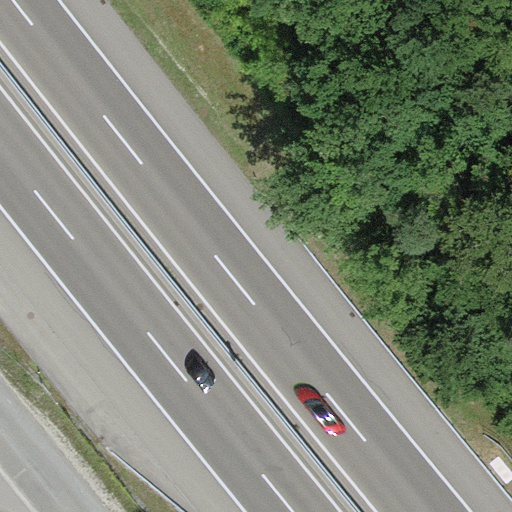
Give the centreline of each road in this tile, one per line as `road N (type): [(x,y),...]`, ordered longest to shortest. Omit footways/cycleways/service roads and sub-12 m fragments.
road 1 (motorway): [(425,511),(15,0)]
road 2 (motorway): [(0,144),(294,511)]
